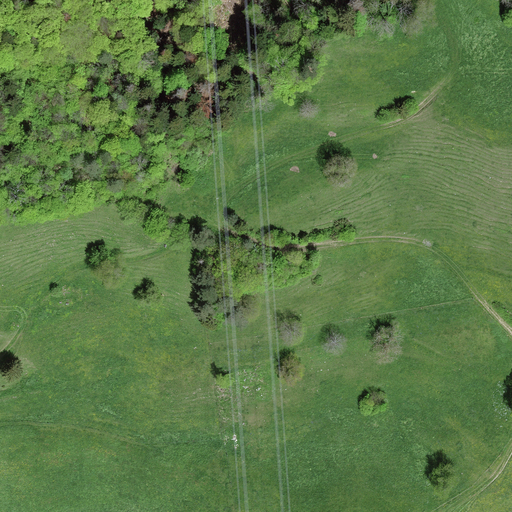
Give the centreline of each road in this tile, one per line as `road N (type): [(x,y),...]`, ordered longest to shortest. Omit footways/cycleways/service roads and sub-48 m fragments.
road 1 (track): [(0,161),(257,241),(420,242),(445,256),(511,329)]
road 2 (track): [(0,363),(29,311),(73,269),(151,257),(201,226)]
